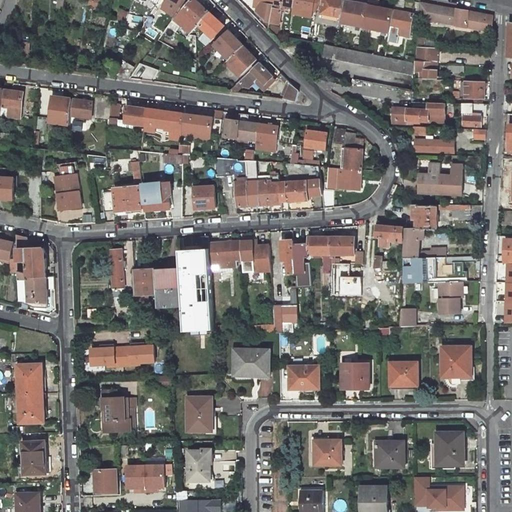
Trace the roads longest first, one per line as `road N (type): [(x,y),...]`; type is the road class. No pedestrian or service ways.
road 1 (residential): [(354,113),(387,141),(394,179),(381,198),(347,216),(66,238)]
road 2 (residential): [(493,410),(501,5)]
road 3 (residential): [(0,71),(354,113)]
road 4 (residential): [(493,410),(268,412),(254,428),(256,511)]
road 5 (residential): [(69,330),(75,511)]
road 6 (residential): [(228,0),(313,91),(354,113)]
road 7 (unknown): [(412,89),(321,61),(290,66)]
